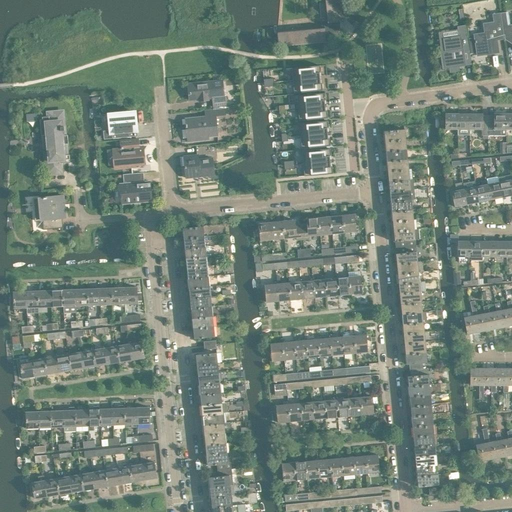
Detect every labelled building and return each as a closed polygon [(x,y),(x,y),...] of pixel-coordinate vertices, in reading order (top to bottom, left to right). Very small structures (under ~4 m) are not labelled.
[(283,32),(278,33),(279,45),(325,42),(324,36),(340,34),(340,31),(340,29),(339,21),(343,21),(340,0),(318,0),(321,22),(322,27),(283,30),(283,32)] [(511,25),(510,26),(508,13),(500,14),(503,35),(504,34),(505,39),(511,38),(511,41),(511,25)] [(477,52),(478,56),(498,53),(496,40),(504,39),(503,35),(500,14),(493,15),(494,22),(483,24),(484,33),(474,35),(475,38),(468,39),(470,53),(477,52)] [(442,69),(465,65),(463,52),(469,52),(465,25),(456,26),(458,37),(442,39),(444,51),(439,51),(442,69)] [(320,65),(292,68),(293,80),(319,78),(319,72),(320,72),(320,65)] [(319,78),(293,80),(294,93),(322,90),(321,83),(320,83),(319,78)] [(214,106),(227,105),(226,96),(224,96),(223,81),(190,84),(191,93),(189,93),(189,95),(190,95),(190,100),(213,98),(214,106)] [(325,93),(297,95),(298,108),(325,105),(324,100),(326,100),(325,93)] [(325,105),(298,108),(299,120),(327,118),(327,111),(325,111),(325,105)] [(186,119),(188,139),(189,142),(197,141),(196,138),(218,136),(216,116),(226,115),(226,109),(206,111),(206,117),(186,119)] [(103,130),(104,139),(138,136),(137,125),(136,125),(135,111),(109,114),(110,130),(103,130)] [(70,159),(69,155),(67,155),(66,144),(68,144),(68,135),(63,135),(63,131),(64,131),(64,127),(62,127),(62,122),(64,122),(63,112),(48,113),(49,116),(42,117),(43,124),(46,123),(47,131),(43,131),(44,135),(43,135),(43,138),(46,138),(47,139),(48,138),(48,144),(45,145),(45,151),(47,151),(47,154),(45,154),(47,174),(62,173),(61,164),(68,163),(68,159),(70,159)] [(458,129),(458,113),(446,113),(446,129),(458,129)] [(458,113),(458,129),(470,129),(470,113),(458,113)] [(482,135),(487,135),(489,135),(489,116),(482,115),(482,113),(470,113),(470,129),(482,130),(482,135)] [(506,136),(506,130),(507,130),(507,114),(495,114),(495,116),(489,116),(489,135),(506,136)] [(327,121),(299,123),(300,136),(327,133),(327,128),(328,128),(327,121)] [(404,127),(384,129),(385,140),(405,138),(404,127)] [(327,133),(300,136),(302,148),(330,145),(329,139),(328,139),(327,133)] [(405,138),(385,140),(386,150),(406,148),(405,138)] [(136,167),(136,165),(145,164),(143,148),(143,149),(139,149),(138,139),(120,140),(121,148),(113,149),(115,169),(136,167)] [(330,148),(302,151),(303,164),(330,161),(329,156),(331,155),(330,148)] [(406,148),(386,150),(386,160),(407,158),(406,148)] [(185,178),(215,175),(213,158),(199,159),(198,155),(183,157),(185,178)] [(407,158),(386,160),(387,170),(408,168),(407,158)] [(330,161),(303,164),(304,176),(332,173),(332,166),(330,167),(330,161)] [(412,179),(412,178),(411,169),(408,169),(408,168),(387,170),(388,180),(409,178),(409,179),(412,179)] [(122,203),(152,201),(150,181),(144,182),(143,173),(123,174),(124,183),(120,184),(121,196),(120,196),(121,198),(122,203)] [(498,177),(500,182),(503,198),(511,196),(511,182),(511,180),(510,174),(498,177)] [(409,178),(390,180),(391,191),(410,189),(409,179),(409,178)] [(479,202),(491,200),(488,185),(487,180),(481,181),(482,186),(476,187),(479,202)] [(455,184),(456,191),(452,191),(455,207),(467,205),(464,189),(462,182),(455,184)] [(500,182),(488,185),(491,200),(503,198),(500,182)] [(464,189),(467,205),(479,202),(476,187),(464,189)] [(410,189),(391,191),(392,200),(411,199),(410,189)] [(35,221),(42,220),(43,230),(63,228),(62,218),(66,218),(63,196),(33,199),(35,221)] [(411,199),(390,200),(391,211),(412,209),(411,199)] [(412,209),(391,211),(392,221),(413,219),(412,209)] [(355,215),(343,217),(345,233),(357,232),(355,215)] [(331,218),(333,234),(345,233),(343,217),(331,218)] [(320,235),(333,234),(331,218),(319,219),(320,235)] [(320,235),(319,219),(307,220),(307,227),(302,227),(303,240),(309,239),(308,236),(320,235)] [(413,219),(392,221),(393,231),(413,229),(413,219)] [(283,222),(285,238),(297,237),(297,240),(303,240),(302,227),(296,228),(296,226),(296,221),(283,222)] [(273,239),(285,238),(283,222),(271,223),(273,239)] [(273,239),(271,223),(259,224),(261,241),(273,239)] [(184,238),(205,236),(204,226),(183,228),(184,238)] [(418,228),(415,229),(413,229),(393,231),(394,241),(395,241),(395,247),(413,245),(416,245),(415,239),(419,239),(418,228)] [(205,236),(184,238),(185,248),(206,246),(205,236)] [(471,257),(471,241),(459,241),(459,256),(470,257),(471,257)] [(482,260),(482,257),(483,257),(483,241),(471,241),(471,257),(470,257),(470,260),(482,260)] [(483,241),(483,257),(495,257),(496,241),(483,241)] [(496,241),(495,257),(507,257),(507,241),(496,241)] [(396,263),(417,261),(416,251),(413,251),(413,245),(395,247),(396,254),(395,254),(396,263)] [(206,246),(185,248),(186,258),(207,256),(206,246)] [(187,268),(208,266),(207,256),(186,258),(187,268)] [(417,261),(396,263),(397,273),(418,271),(417,261)] [(208,266),(187,268),(188,278),(209,276),(208,266)] [(418,271),(397,273),(398,283),(419,281),(418,271)] [(209,276),(188,278),(189,288),(210,286),(209,276)] [(349,278),(350,295),(363,293),(361,276),(349,278)] [(337,279),(338,296),(350,295),(349,278),(337,279)] [(326,297),(338,296),(337,279),(325,280),(326,297)] [(313,281),(314,298),(326,297),(325,280),(313,281)] [(301,282),(303,299),(314,298),(313,281),(301,282)] [(419,281),(398,283),(399,293),(420,291),(419,281)] [(303,299),(301,282),(289,283),(291,300),(303,299)] [(277,284),(279,301),(291,300),(289,283),(277,284)] [(266,302),(278,301),(279,301),(277,284),(265,285),(266,302)] [(210,286),(189,288),(190,298),(211,296),(210,286)] [(125,304),(138,303),(137,301),(141,301),(141,291),(137,292),(137,287),(124,288),(125,304)] [(100,289),(101,305),(113,304),(112,288),(100,289)] [(125,306),(125,304),(124,288),(112,288),(113,304),(119,304),(119,307),(125,306)] [(76,306),(78,306),(88,305),(88,289),(75,290),(76,306)] [(88,289),(88,305),(101,305),(100,289),(88,289)] [(51,307),(64,306),(63,290),(51,291),(51,307)] [(76,312),(76,306),(75,290),(63,290),(64,306),(64,313),(76,312)] [(39,307),(40,307),(39,291),(26,292),(27,308),(27,313),(39,313),(39,307)] [(39,291),(40,307),(51,307),(51,291),(39,291)] [(420,291),(399,293),(400,303),(421,301),(420,291)] [(27,308),(26,292),(13,292),(14,308),(27,308)] [(190,298),(191,308),(191,309),(212,307),(211,296),(190,298)] [(401,313),(422,311),(421,301),(400,303),(401,313)] [(503,326),(511,324),(511,308),(509,309),(501,310),(500,303),(496,304),(497,311),(500,310),(503,326)] [(492,329),(503,326),(500,310),(497,311),(489,312),(488,306),(484,306),(485,313),(488,313),(492,329)] [(212,307),(191,309),(192,318),(213,316),(212,307)] [(480,331),(492,329),(488,313),(485,313),(478,315),(476,308),(472,308),(474,316),(476,315),(480,331)] [(422,311),(401,313),(402,323),(423,321),(422,311)] [(476,315),(474,316),(464,317),(468,334),(480,331),(476,315)] [(213,316),(192,318),(193,328),(214,326),(213,316)] [(423,321),(402,323),(403,334),(424,332),(423,321)] [(215,337),(214,326),(193,328),(194,339),(215,337)] [(424,332),(403,334),(404,344),(425,342),(424,332)] [(367,335),(355,336),(354,336),(356,353),(368,352),(367,335)] [(11,337),(11,345),(20,344),(19,336),(11,337)] [(343,337),(344,354),(356,353),(354,336),(343,337)] [(332,355),(344,354),(343,337),(330,338),(332,355)] [(318,340),(320,356),(332,355),(330,338),(318,340)] [(306,341),(308,358),(320,356),(318,340),(306,341)] [(205,349),(216,348),(216,341),(204,342),(205,349)] [(308,358),(306,341),(295,342),(296,359),(308,358)] [(129,344),(132,360),(145,358),(142,342),(129,344)] [(284,360),(296,359),(295,342),(283,343),(284,360)] [(425,342),(404,344),(405,354),(425,352),(425,342)] [(284,360),(283,343),(270,344),(272,361),(284,360)] [(117,346),(120,362),(132,360),(129,344),(117,346)] [(105,348),(108,364),(120,362),(117,346),(105,348)] [(93,350),(96,366),(108,364),(105,348),(93,350)] [(81,352),(84,368),(96,366),(93,350),(81,352)] [(84,368),(81,352),(69,354),(72,370),(84,368)] [(422,362),(426,362),(425,352),(405,354),(406,364),(408,364),(409,370),(423,369),(422,362)] [(197,365),(218,363),(217,353),(196,355),(197,365)] [(59,373),(71,370),(72,370),(69,354),(56,357),(59,373)] [(59,373),(56,357),(45,359),(48,375),(59,373)] [(35,377),(47,375),(48,375),(45,359),(32,361),(35,377)] [(35,377),(32,361),(20,363),(23,379),(35,377)] [(219,373),(218,364),(218,363),(197,365),(198,375),(219,373)] [(470,385),(480,385),(483,385),(483,368),(470,368),(470,385)] [(495,369),(483,368),(483,385),(480,385),(480,392),(484,392),(484,385),(492,385),(495,385),(495,369)] [(511,368),(507,369),(507,385),(504,385),(503,393),(508,393),(508,385),(511,385),(511,368)] [(409,386),(430,384),(429,374),(428,374),(427,369),(423,369),(409,370),(410,375),(408,376),(409,386)] [(507,369),(495,369),(495,385),(492,385),(491,392),(496,392),(496,385),(504,385),(507,385),(507,369)] [(221,373),(219,373),(198,375),(199,385),(222,382),(221,373)] [(222,382),(199,385),(200,395),(221,393),(223,392),(222,382)] [(431,394),(430,384),(409,386),(410,396),(431,394)] [(222,403),(221,393),(200,395),(201,405),(222,403)] [(410,396),(411,406),(432,404),(431,394),(410,396)] [(360,398),(362,415),(374,414),(373,396),(360,398)] [(349,399),(350,416),(362,415),(360,398),(349,399)] [(349,399),(336,400),(338,417),(350,416),(349,399)] [(325,401),(326,418),(338,417),(336,400),(325,401)] [(278,423),(290,422),(289,404),(288,401),(283,402),(283,405),(276,406),(278,423)] [(314,419),(326,418),(325,401),(312,402),(314,419)] [(314,419),(312,402),(301,403),(302,420),(314,419)] [(223,413),(222,406),(222,403),(201,405),(202,416),(223,413)] [(301,403),(289,404),(290,422),(302,420),(301,403)] [(432,404),(411,406),(412,416),(433,414),(432,404)] [(117,409),(113,409),(112,409),(113,425),(125,424),(125,409),(125,407),(124,406),(118,406),(117,407),(117,409)] [(92,408),(92,410),(88,410),(88,426),(88,430),(94,430),(94,426),(101,425),(100,408),(99,407),(94,407),(92,408)] [(137,408),(138,424),(151,423),(150,407),(137,408)] [(69,408),(68,409),(68,411),(63,411),(64,427),(64,431),(76,431),(76,426),(76,411),(75,411),(75,409),(74,408),(69,408)] [(100,410),(100,408),(101,425),(113,425),(112,409),(100,410)] [(125,409),(125,424),(138,424),(137,408),(125,409)] [(76,426),(88,426),(88,410),(76,411),(76,426)] [(51,427),(64,427),(63,411),(51,412),(51,427)] [(39,428),(38,412),(25,413),(26,428),(39,428)] [(38,412),(39,428),(51,427),(51,412),(38,412)] [(225,413),(223,413),(202,416),(203,425),(224,423),(226,423),(225,413)] [(412,416),(413,426),(434,424),(433,414),(412,416)] [(225,433),(224,423),(203,425),(204,436),(225,433)] [(434,424),(413,426),(414,437),(435,435),(434,424)] [(225,433),(204,436),(205,445),(226,443),(225,433)] [(503,456),(511,454),(511,439),(511,438),(509,439),(501,440),(500,433),(496,434),(497,441),(500,440),(503,456)] [(435,435),(414,437),(415,446),(436,444),(435,435)] [(491,459),(503,456),(500,440),(497,441),(490,442),(488,435),(484,436),(485,443),(488,443),(491,459)] [(227,453),(227,449),(226,443),(205,445),(206,455),(227,453)] [(488,443),(485,443),(476,445),(479,461),(491,459),(488,443)] [(416,456),(437,455),(436,444),(415,446),(416,456)] [(206,455),(207,466),(216,465),(217,471),(231,469),(231,463),(229,453),(227,453),(206,455)] [(366,456),(368,473),(380,472),(378,455),(366,456)] [(417,466),(437,464),(437,455),(416,456),(417,466)] [(366,456),(354,458),(356,474),(368,473),(366,456)] [(343,459),(344,476),(356,474),(354,458),(343,459)] [(330,460),(332,477),(344,476),(343,459),(330,460)] [(319,461),(320,478),(332,477),(330,460),(319,461)] [(308,479),(320,478),(319,461),(306,462),(308,479)] [(142,464),(145,480),(157,478),(154,462),(142,464)] [(294,463),(296,480),(308,479),(306,462),(294,463)] [(296,480),(294,463),(282,464),(284,481),(296,480)] [(130,466),(133,483),(145,480),(142,464),(130,466)] [(417,466),(418,476),(438,474),(437,464),(417,466)] [(118,469),(120,485),(133,483),(130,466),(118,469)] [(106,471),(109,487),(120,485),(118,469),(106,471)] [(231,486),(231,485),(230,480),(230,476),(232,475),(231,469),(217,471),(218,477),(209,478),(210,488),(231,486)] [(94,473),(97,489),(109,487),(106,471),(94,473)] [(81,475),(84,491),(97,489),(94,473),(81,475)] [(438,474),(418,476),(419,487),(439,485),(438,474)] [(84,491),(81,475),(69,477),(72,493),(84,491)] [(57,479),(60,495),(72,493),(69,477),(57,479)] [(45,481),(48,497),(60,495),(57,479),(45,481)] [(35,499),(47,497),(48,497),(45,481),(32,483),(35,499)] [(234,494),(234,491),(233,484),(231,485),(231,486),(210,488),(211,498),(232,496),(232,495),(234,494)] [(430,495),(438,494),(438,487),(429,488),(430,495)] [(233,506),(232,501),(232,496),(211,498),(212,508),(233,506)]
